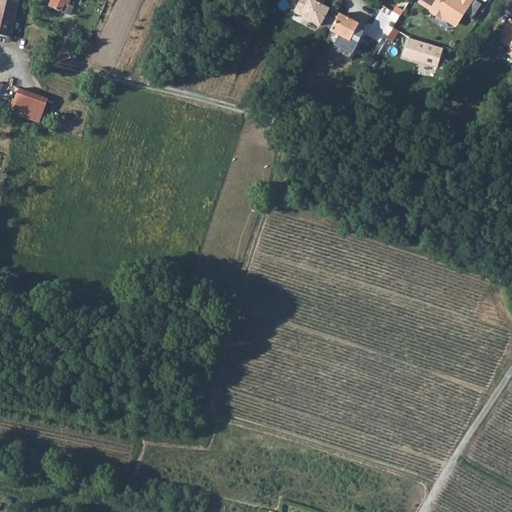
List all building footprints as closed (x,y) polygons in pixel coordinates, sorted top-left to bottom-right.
[(9,0),(0,0),(0,36),(10,39),(18,2),(9,0)] [(73,8),(67,6),(70,0),(51,0),(48,7),(69,17),(73,8)] [(319,0),(318,0),(300,0),(294,12),(321,25),(330,8),(318,2),(319,0)] [(420,0),(432,7),(432,9),(444,17),(450,15),(459,21),(467,8),(472,0),(420,0)] [(480,0),(472,0),(467,8),(475,13),(482,1),(480,0)] [(339,13),(330,30),(357,44),(367,25),(352,17),(351,19),(339,13)] [(508,35),(504,41),(511,46),(509,52),(511,54),(511,18),(503,32),(505,33),(508,35)] [(394,27),(387,38),(392,41),(399,30),(394,27)] [(441,48),(408,38),(402,58),(435,68),(441,48)] [(18,90),(10,113),(39,124),(48,100),(18,90)]
